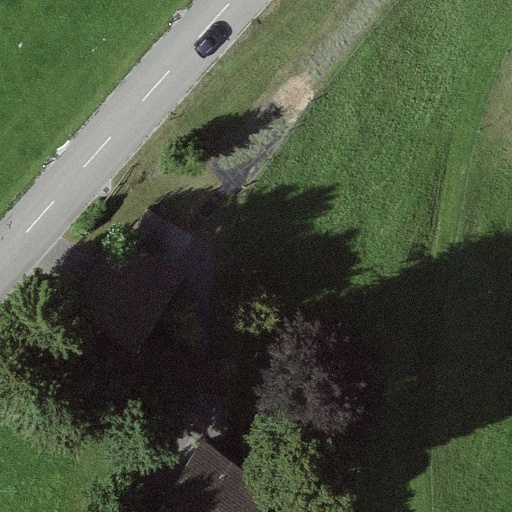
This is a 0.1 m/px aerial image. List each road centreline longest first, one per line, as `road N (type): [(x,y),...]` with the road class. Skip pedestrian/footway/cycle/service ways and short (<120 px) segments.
road 1 (track): [(384,0),(214,187),(78,173)]
road 2 (tertiary): [(0,262),(212,0)]
road 3 (track): [(203,403),(214,187)]
